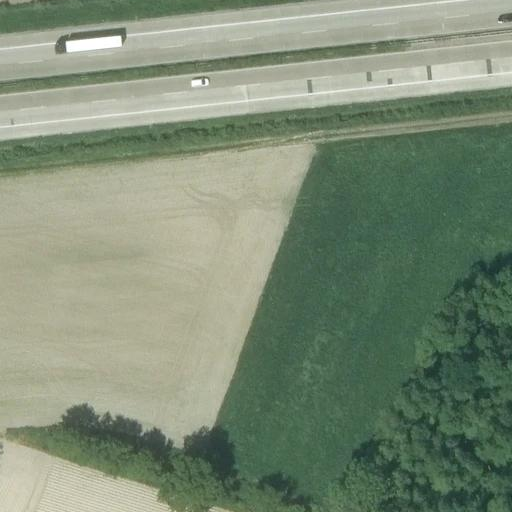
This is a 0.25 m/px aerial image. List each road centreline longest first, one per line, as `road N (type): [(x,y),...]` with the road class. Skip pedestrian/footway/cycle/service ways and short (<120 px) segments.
road 1 (track): [(511,120),(0,174)]
road 2 (motorway): [(511,13),(0,67)]
road 3 (motorway): [(0,115),(511,61)]
